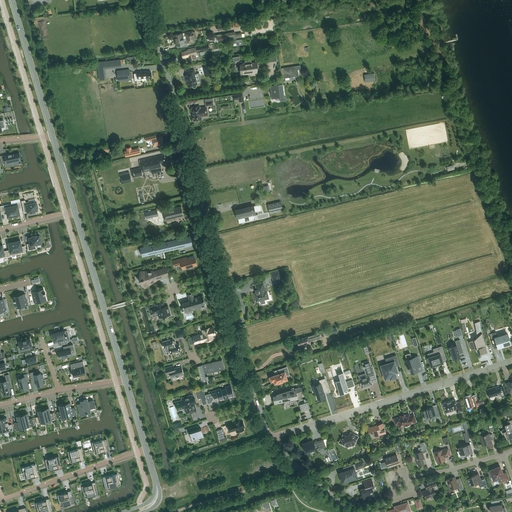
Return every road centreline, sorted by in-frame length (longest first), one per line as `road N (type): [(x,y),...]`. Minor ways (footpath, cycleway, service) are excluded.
road 1 (unclassified): [(217,276),(145,0)]
road 2 (residential): [(271,438),(511,360)]
road 3 (secondary): [(125,380),(75,212)]
road 4 (residential): [(1,500),(138,453)]
road 5 (secondary): [(52,135),(11,0)]
